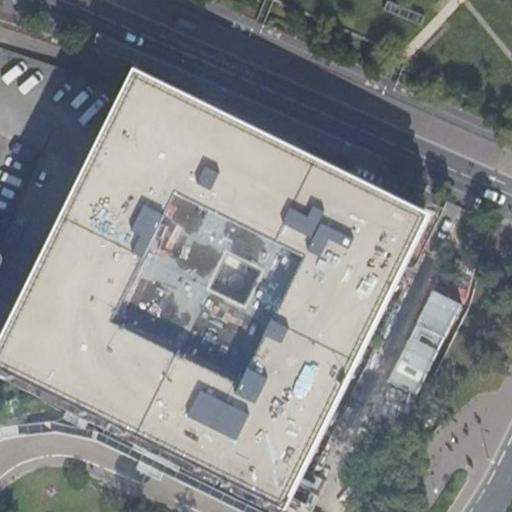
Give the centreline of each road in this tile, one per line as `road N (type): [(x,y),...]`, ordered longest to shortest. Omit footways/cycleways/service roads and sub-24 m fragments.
road 1 (tertiary): [(62,0),(511,194)]
road 2 (motorway): [(380,0),(511,61)]
